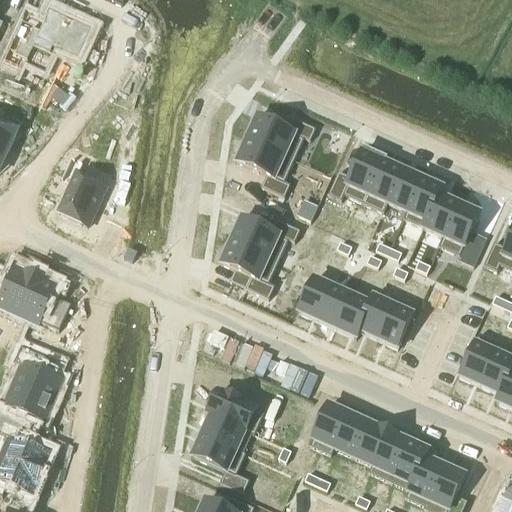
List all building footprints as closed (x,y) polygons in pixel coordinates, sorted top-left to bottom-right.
[(20,25),(0,68),(0,71),(13,78),(17,69),(40,80),(50,59),(51,60),(52,59),(58,61),(57,63),(76,72),(78,68),(79,68),(93,39),(91,38),(92,36),(73,27),(71,32),(64,29),(67,24),(48,16),(47,18),(46,17),(35,41),(31,39),(35,31),(20,25)] [(256,122),(246,145),(294,166),(304,144),(310,147),(315,134),(292,124),(287,136),(256,122)] [(0,154),(5,157),(4,158),(7,159),(17,135),(0,127),(0,154)] [(246,145),(235,167),(266,181),(261,193),(284,204),(290,190),(284,188),(294,166),(246,145)] [(338,178),(328,201),(341,207),(344,201),(363,210),(383,166),(384,165),(363,155),(350,183),(338,178)] [(65,205),(59,219),(81,229),(84,231),(87,232),(90,227),(93,219),(105,193),(98,190),(100,185),(80,176),(84,168),(70,162),(60,185),(72,191),(65,205)] [(383,166),(363,210),(383,219),(387,210),(386,210),(402,175),(383,166)] [(402,175),(386,210),(387,210),(405,218),(406,218),(422,184),(402,175)] [(405,218),(402,225),(422,234),(423,234),(438,200),(439,200),(443,193),(422,184),(406,218),(405,218)] [(422,234),(422,235),(442,243),(443,244),(458,209),(439,200),(438,200),(423,234),(422,234)] [(442,243),(438,252),(459,262),(479,218),(458,209),(443,244),(442,243)] [(240,224),(230,246),(278,268),(288,246),(294,249),(300,236),(277,226),(271,238),(240,224)] [(472,238),(465,252),(480,259),(486,244),(472,238)] [(494,248),(483,271),(497,277),(499,271),(511,277),(511,239),(506,254),(494,248)] [(230,246),(220,269),(235,276),(251,283),(245,295),(268,305),(274,292),(268,290),(278,268),(230,246)] [(340,248),(336,256),(348,261),(351,253),(340,248)] [(379,249),(375,257),(386,262),(390,254),(379,249)] [(348,261),(347,262),(355,266),(360,268),(364,259),(351,253),(348,261)] [(390,254),(386,262),(398,267),(401,259),(390,254)] [(370,262),(366,270),(378,275),(381,267),(370,262)] [(418,267),(415,275),(426,280),(428,276),(430,272),(418,267)] [(396,274),(392,282),(404,287),(406,282),(408,279),(396,274)] [(0,282),(0,316),(16,324),(34,284),(24,279),(24,280),(13,275),(8,286),(0,282)] [(295,276),(290,287),(305,293),(310,282),(295,276)] [(34,284),(16,324),(37,333),(37,331),(57,340),(69,314),(49,305),(54,294),(44,289),(44,288),(34,284)] [(314,284),(298,319),(318,327),(333,293),(333,292),(314,284)] [(333,293),(318,327),(336,336),(354,297),(335,288),(333,292),(333,293)] [(354,297),(336,336),(356,345),(359,337),(358,337),(373,305),(372,305),(354,297)] [(373,305),(358,337),(359,337),(377,346),(395,306),(394,306),(376,298),(372,305),(373,305)] [(495,302),(491,310),(503,315),(506,307),(495,302)] [(395,306),(377,346),(396,354),(415,313),(395,304),(394,306),(395,306)] [(511,309),(506,307),(503,315),(511,319),(511,309)] [(214,336),(209,347),(223,353),(228,342),(214,336)] [(479,339),(459,383),(480,392),(496,357),(496,358),(500,349),(479,339)] [(21,370),(13,389),(53,406),(62,385),(57,383),(53,381),(58,369),(59,368),(21,352),(14,368),(21,370)] [(496,357),(480,392),(499,401),(500,401),(511,374),(511,364),(496,358),(496,357)] [(499,401),(496,408),(511,415),(511,374),(500,401),(499,401)] [(0,406),(0,422),(30,435),(36,423),(39,425),(44,427),(53,406),(13,389),(5,408),(0,406)] [(207,419),(207,421),(208,421),(210,422),(210,421),(252,440),(251,441),(254,442),(264,419),(243,410),(243,409),(223,400),(222,400),(217,398),(211,411),(207,419)] [(328,410),(309,452),(330,462),(333,455),(348,420),(328,410)] [(308,420),(303,430),(312,435),(317,424),(308,420)] [(348,420),(333,455),(352,463),(368,429),(348,420)] [(210,422),(201,441),(243,460),(243,459),(251,441),(252,440),(210,421),(210,422)] [(0,422),(0,439),(9,443),(1,462),(41,479),(46,469),(45,468),(49,458),(34,451),(25,448),(30,435),(0,422)] [(368,429),(352,463),(371,472),(372,472),(388,437),(379,433),(378,433),(368,429)] [(371,472),(368,479),(389,488),(407,447),(397,442),(397,441),(388,437),(372,472),(371,472)] [(201,441),(192,462),(225,478),(219,489),(242,500),(249,487),(236,481),(245,460),(243,459),(243,460),(201,441)] [(407,447),(389,488),(408,497),(424,463),(425,463),(428,456),(407,447)] [(283,454),(278,465),(286,469),(291,457),(283,454)] [(0,501),(2,503),(2,502),(8,489),(17,493),(32,499),(36,489),(37,489),(41,479),(1,462),(0,463),(0,501)] [(408,497),(404,504),(422,511),(425,511),(444,472),(425,463),(424,463),(408,497)] [(464,511),(467,507),(455,502),(464,481),(444,472),(425,511),(464,511)] [(308,479),(304,487),(315,492),(319,484),(308,479)] [(319,484),(315,492),(327,497),(330,489),(319,484)] [(511,511),(511,494),(503,511),(511,511)] [(356,506),(355,510),(358,511),(367,511),(370,507),(358,502),(356,506)]
